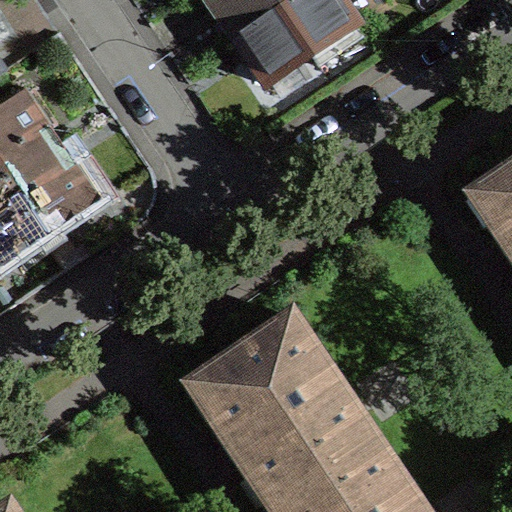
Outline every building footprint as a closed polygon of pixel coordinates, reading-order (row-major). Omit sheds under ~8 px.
[(289,0),(212,0),(214,3),(236,36),(289,0)] [(313,56),(319,66),(363,37),(338,0),(289,0),(236,36),(247,51),(270,85),(313,56)] [(0,188),(59,148),(47,130),(56,124),(44,106),(34,90),(24,97),(23,94),(0,109),(0,188)] [(94,200),(103,194),(91,176),(81,160),(72,166),(59,148),(0,188),(0,257),(4,264),(96,202),(94,200)] [(511,253),(511,167),(481,189),(502,220),(494,226),(511,253)] [(373,436),(349,400),(342,405),(311,358),(318,354),(292,316),(198,379),(220,411),(211,416),(230,445),(251,475),(259,470),(279,499),(373,436)] [(414,511),(390,476),(397,471),(373,436),(279,499),(287,511),(414,511)]
